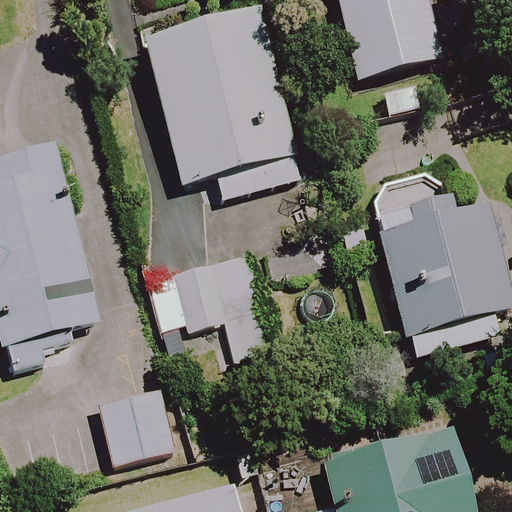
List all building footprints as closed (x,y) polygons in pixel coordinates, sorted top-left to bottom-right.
[(436,69),(419,0),(331,0),(353,89),(436,69)] [(135,54),(175,198),(211,188),(216,205),(299,182),(254,21),(135,54)] [(88,334),(41,161),(0,171),(0,371),(3,383),(46,371),(40,347),(88,334)] [(374,196),(365,210),(397,350),(405,348),(409,367),(498,346),(493,324),(506,321),(482,218),(446,226),(438,193),(417,182),(374,196)] [(267,364),(239,267),(143,294),(157,343),(188,334),(201,382),(267,364)] [(170,460),(154,403),(90,421),(106,478),(170,460)] [(459,511),(440,437),(315,469),(325,511),(233,511),(230,498),(173,511),(459,511)]
